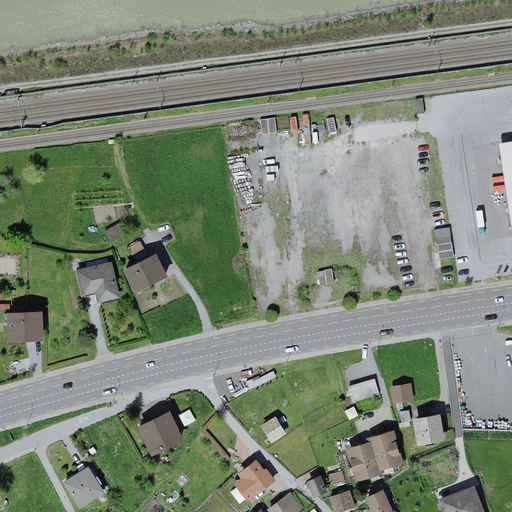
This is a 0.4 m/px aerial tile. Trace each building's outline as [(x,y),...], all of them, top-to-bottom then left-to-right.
[(111,241),(123,234),(118,223),(105,230),(111,241)] [(454,256),(452,226),(437,227),(439,257),(454,256)] [(165,273),(154,253),(125,268),(136,288),(165,273)] [(110,264),(79,270),(84,294),(96,291),(98,299),(117,295),(110,264)] [(332,268),(319,270),(321,284),(335,282),(332,268)] [(39,312),(9,313),(10,339),(40,338),(39,312)] [(376,382),(350,389),(354,405),(380,397),(376,382)] [(409,384),(392,386),(394,400),(410,399),(409,384)] [(410,410),(400,412),(402,423),(412,421),(410,410)] [(171,414),(143,426),(153,451),(181,440),(171,414)] [(440,415),(414,419),(418,444),(443,440),(440,415)] [(276,416),(262,424),(273,441),(286,433),(276,416)] [(399,465),(392,435),(370,440),(371,445),(350,450),(358,480),(382,475),(381,469),(399,465)] [(273,481),(257,462),(241,475),(243,478),(236,484),(249,500),(273,481)] [(89,469),(67,483),(82,507),(104,493),(89,469)] [(308,478),(315,495),(328,489),(321,473),(308,478)] [(480,511),(473,490),(444,500),(447,511),(480,511)] [(351,494),(332,499),(335,511),(350,511),(356,511),(351,494)] [(393,511),(386,494),(365,502),(369,511),(393,511)] [(300,511),(292,499),(272,511),(273,511),(300,511)]
